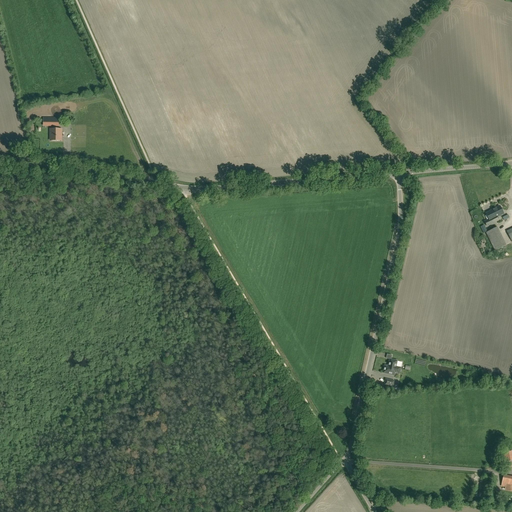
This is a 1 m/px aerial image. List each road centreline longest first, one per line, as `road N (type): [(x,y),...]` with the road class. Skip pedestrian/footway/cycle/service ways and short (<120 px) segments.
road 1 (tertiary): [(0,156),(194,190),(398,173)]
road 2 (unclassified): [(343,461),(392,264),(398,173)]
